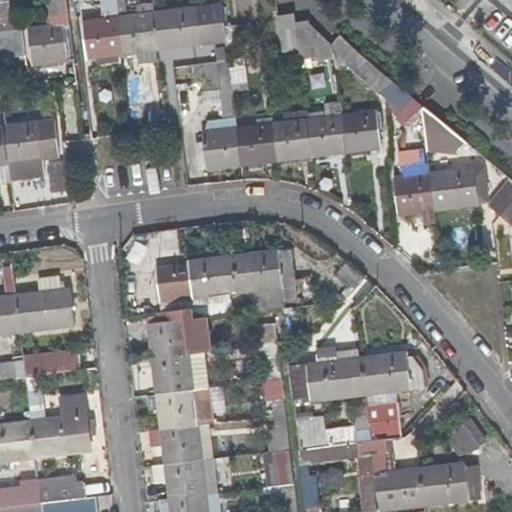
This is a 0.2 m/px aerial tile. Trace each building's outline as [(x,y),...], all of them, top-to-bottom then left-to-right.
[(0,0),(0,73),(1,78),(13,76),(10,58),(27,56),(23,29),(16,30),(10,0),(0,0)] [(104,0),(107,19),(120,17),(117,1),(117,0),(104,0)] [(126,0),(122,0),(117,1),(120,17),(128,16),(126,0)] [(107,19),(83,22),(88,60),(125,56),(138,54),(139,64),(159,62),(158,51),(215,45),(214,61),(214,62),(192,65),(194,83),(202,83),(203,92),(220,90),(223,118),(237,116),(233,92),(229,59),(227,46),(224,26),(221,4),(153,13),(152,3),(136,4),(137,15),(128,16),(120,17),(107,19)] [(53,24),(29,27),(33,67),(70,63),(70,60),(75,59),(69,13),(52,15),(53,24)] [(344,68),(348,66),(390,102),(401,112),(396,115),(406,125),(422,112),(427,144),(456,150),(466,140),(396,82),(341,35),(335,41),(332,43),(312,25),(309,20),(296,24),(294,13),(279,16),(284,52),(299,50),(300,60),(312,59),(316,58),(317,62),(335,59),(336,69),(337,70),(344,68)] [(242,24),(224,26),(227,46),(244,45),(242,24)] [(227,46),(229,59),(233,92),(250,90),(244,45),(227,46)] [(312,59),(300,60),(301,69),(313,68),(312,59)] [(341,107),(328,108),(329,117),(342,115),(341,107)] [(306,110),(292,111),(294,121),(307,119),(306,110)] [(0,180),(11,179),(46,175),(44,160),(61,159),(56,119),(7,124),(5,111),(0,111),(0,180)] [(206,130),(202,131),(203,142),(195,143),(199,170),(207,169),(208,171),(278,162),(313,158),(346,154),(383,149),(378,111),(342,115),(329,117),(307,119),(294,121),(274,123),(273,124),(257,125),(238,127),(236,117),(208,121),(206,130)] [(272,117),(257,118),(257,125),(273,124),(274,123),(273,116),(272,117)] [(66,161),(49,163),(52,194),(70,191),(66,161)] [(398,176),(395,177),(400,215),(435,211),(480,205),(480,202),(491,201),(486,166),(475,167),(475,168),(432,173),(431,163),(429,164),(396,168),(398,176)] [(511,178),(488,205),(501,216),(511,225),(511,178)] [(189,262),(158,266),(163,303),(230,295),(232,312),(239,311),(284,308),(287,307),(287,303),(299,302),(294,248),(282,249),(282,250),(234,255),(189,260),(189,262)] [(142,256),(125,258),(126,273),(144,271),(142,256)] [(144,271),(126,273),(129,295),(146,293),(144,271)] [(11,297),(0,298),(0,334),(16,332),(77,325),(72,285),(61,287),(60,275),(40,277),(42,293),(11,297)] [(147,322),(151,358),(156,393),(151,395),(151,405),(158,405),(161,429),(152,430),(156,465),(153,465),(154,466),(156,483),(166,482),(169,499),(162,499),(162,501),(162,511),(223,511),(222,493),(217,458),(206,459),(202,424),(214,423),(211,398),(210,388),(211,387),(207,352),(202,318),(194,319),(193,307),(159,311),(160,314),(148,316),(149,322),(147,322)] [(208,317),(202,318),(207,352),(213,351),(208,317)] [(277,323),(254,325),(258,346),(266,381),(283,379),(279,344),(277,323)] [(363,357),(362,347),(308,353),(309,363),(363,357)] [(363,357),(309,363),(309,377),(300,378),(301,389),(311,388),(313,401),(367,395),(399,391),(426,388),(425,369),(414,356),(410,356),(409,351),(363,357)] [(80,352),(20,359),(0,362),(0,379),(22,376),(82,370),(80,352)] [(43,376),(29,377),(31,392),(46,391),(43,376)] [(399,391),(367,395),(369,413),(400,409),(399,391)] [(28,420),(0,423),(0,461),(33,458),(92,451),(85,394),(62,397),(64,416),(28,420)] [(276,450),(265,453),(269,485),(284,486),(287,511),(300,511),(297,484),(293,450),(288,414),(286,400),(274,402),(275,416),(277,429),(274,430),(276,450)] [(400,409),(369,413),(371,428),(374,440),(387,438),(393,437),(404,436),(400,409)] [(303,465),(359,458),(364,511),(380,510),(380,511),(383,511),(424,507),(485,500),(481,465),(467,467),(467,461),(420,466),(396,469),(385,470),(383,453),(389,452),(387,438),(374,440),(371,428),(357,431),(356,426),(327,429),(325,415),(298,418),(302,450),(303,465)] [(455,432),(453,435),(448,438),(461,456),(468,453),(488,438),(474,420),(455,432)] [(389,452),(383,453),(385,470),(396,469),(393,437),(387,438),(389,452)] [(325,472),(319,472),(321,486),(328,484),(338,488),(347,481),(344,469),(333,465),(325,472)] [(316,475),(303,477),(307,495),(319,493),(316,475)] [(22,487),(0,488),(0,511),(99,511),(97,496),(95,479),(40,485),(39,478),(35,478),(21,479),(22,487)] [(308,506),(307,506),(308,511),(325,511),(325,505),(320,503),(319,493),(307,495),(308,506)]
